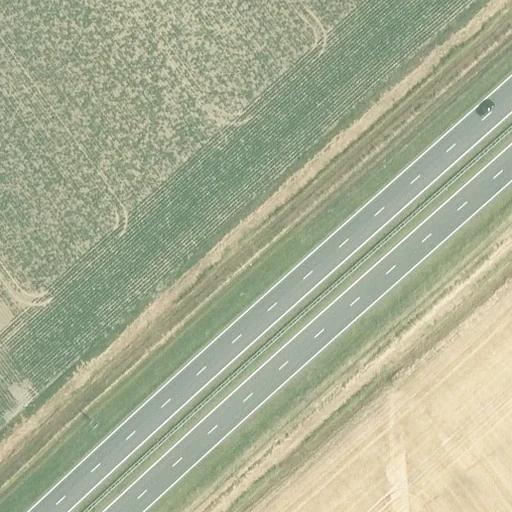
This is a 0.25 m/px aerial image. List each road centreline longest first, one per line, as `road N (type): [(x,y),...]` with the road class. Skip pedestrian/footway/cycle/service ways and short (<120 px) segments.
road 1 (trunk): [(511,94),(51,511)]
road 2 (trunk): [(125,511),(293,351),(511,160)]
